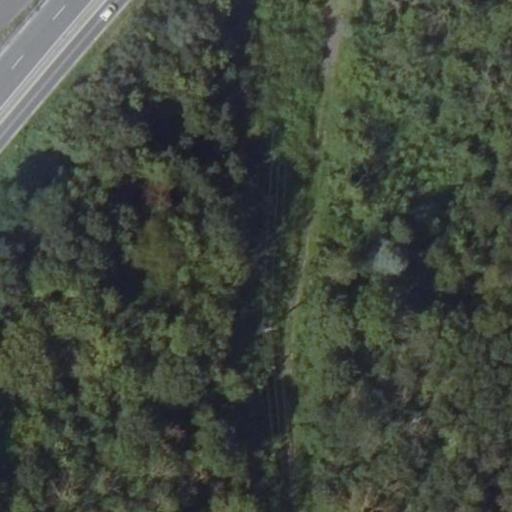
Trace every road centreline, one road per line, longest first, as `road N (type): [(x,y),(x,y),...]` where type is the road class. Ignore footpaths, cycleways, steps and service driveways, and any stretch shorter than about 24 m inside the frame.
road 1 (track): [(298,511),(287,329),(336,0)]
road 2 (secondary): [(0,122),(103,0)]
